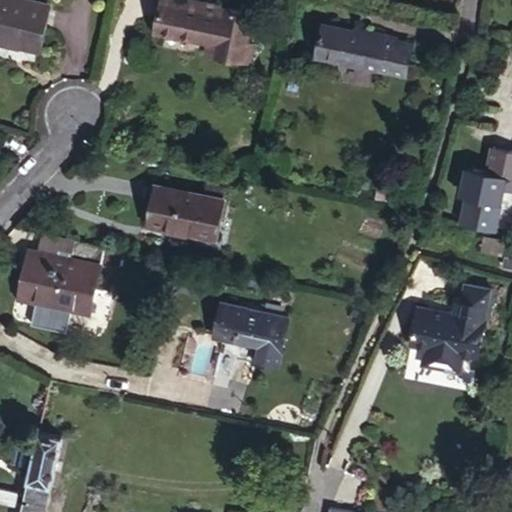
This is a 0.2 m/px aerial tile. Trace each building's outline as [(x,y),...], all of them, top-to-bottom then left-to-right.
[(0,0),(0,30),(16,33),(17,32),(40,37),(47,0),(0,0)] [(254,63),(257,45),(251,44),(256,15),(218,8),(216,19),(206,17),(206,7),(169,0),(168,0),(163,36),(217,46),(215,56),(254,63)] [(416,48),(399,44),(390,42),(391,36),(373,33),(372,38),(359,35),(327,28),(321,58),(411,77),(416,48)] [(360,30),(359,35),(372,38),(373,33),(360,30)] [(481,172),(480,173),(511,180),(511,182),(510,191),(511,191),(511,152),(500,150),(494,175),(481,172)] [(511,180),(480,173),(468,226),(501,234),(510,191),(511,182),(511,180)] [(145,226),(212,239),(219,201),(153,187),(145,226)] [(123,266),(126,250),(48,234),(44,253),(39,252),(35,274),(31,273),(26,296),(78,307),(78,310),(97,314),(108,264),(123,266)] [(506,243),(483,238),(480,252),(502,257),(506,243)] [(35,274),(39,252),(35,251),(31,273),(35,274)] [(458,314),(447,312),(417,306),(410,346),(426,348),(423,364),(425,367),(445,371),(446,367),(461,370),(464,356),(479,359),(486,320),(494,322),(501,290),(464,283),(461,300),(458,314)] [(259,344),(268,300),(225,292),(216,335),(259,344)] [(450,298),(447,312),(458,314),(461,300),(450,298)] [(64,433),(41,428),(21,511),(42,511),(49,482),(53,483),(64,433)] [(20,491),(0,486),(0,500),(17,505),(20,491)] [(302,511),(307,490),(284,486),(279,511),(302,511)]
